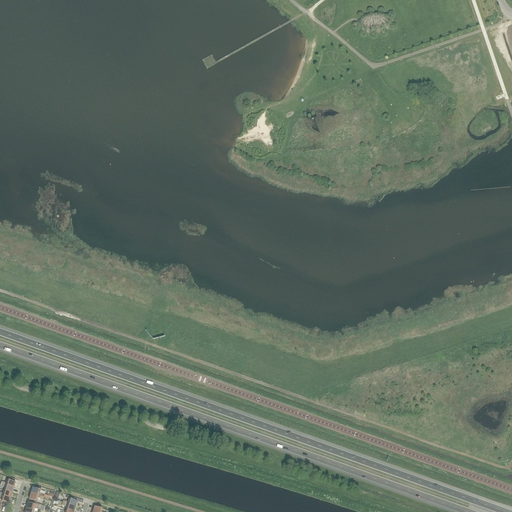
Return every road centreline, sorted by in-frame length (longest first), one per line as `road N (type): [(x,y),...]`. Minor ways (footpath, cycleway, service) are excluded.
road 1 (residential): [(511,489),(0,307)]
road 2 (motorway): [(504,511),(0,332)]
road 3 (motorway): [(0,345),(466,511)]
road 4 (unclassified): [(165,427),(0,380)]
